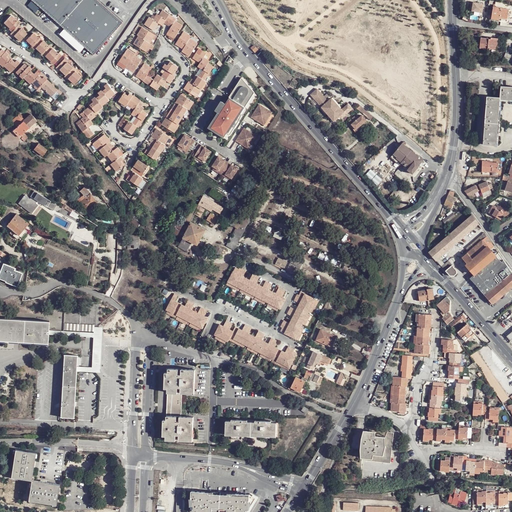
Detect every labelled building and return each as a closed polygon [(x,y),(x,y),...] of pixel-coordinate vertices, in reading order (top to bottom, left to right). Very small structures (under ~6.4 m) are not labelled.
[(114,15),(97,0),(31,0),(94,55),(122,22),(114,15)] [(489,8),(493,9),(495,9),(496,7),(510,10),(511,6),(490,2),(489,8)] [(484,5),(474,3),(472,12),(482,14),(484,5)] [(495,9),(494,17),(493,19),(503,21),(503,23),(508,24),(511,10),(510,10),(496,7),(495,9)] [(172,27),(176,20),(177,18),(164,9),(160,14),(163,16),(158,22),(160,23),(163,25),(165,22),(172,27)] [(155,29),(160,23),(158,22),(163,16),(160,14),(158,13),(157,15),(155,14),(152,17),(151,16),(146,23),(155,29)] [(12,31),(18,24),(20,22),(18,19),(16,21),(10,15),(4,22),(10,27),(9,28),(12,31)] [(183,25),(176,20),(172,27),(168,33),(175,37),(183,25)] [(21,27),(18,24),(12,31),(10,33),(13,36),(14,35),(19,40),(26,33),(20,28),(21,27)] [(139,35),(151,43),(156,35),(143,27),(138,34),(139,35)] [(184,48),(191,37),(192,35),(185,30),(176,43),(184,48)] [(33,49),(35,48),(42,40),(40,38),(39,39),(32,33),(26,40),(32,46),(31,47),(33,49)] [(247,41),(249,39),(244,33),(241,35),(247,41)] [(152,43),(151,43),(139,35),(135,42),(147,50),(152,43)] [(198,42),(191,37),(184,48),(182,50),(189,55),(198,42)] [(496,50),(498,39),(491,38),(491,40),(481,39),(480,48),(496,50)] [(45,55),(52,48),(49,45),(48,46),(42,40),(35,48),(41,53),(40,54),(43,57),(45,55)] [(128,64),(135,53),(136,52),(129,47),(119,62),(123,65),(124,62),(128,64)] [(207,64),(208,62),(210,60),(207,58),(209,55),(207,53),(207,52),(200,47),(193,57),(201,62),(201,61),(207,64)] [(58,54),(52,48),(45,55),(51,61),(50,62),(53,64),(61,55),(59,53),(58,54)] [(143,58),(135,53),(128,64),(127,66),(134,71),(143,58)] [(8,58),(7,59),(2,64),(8,70),(17,61),(13,59),(11,61),(8,58)] [(66,75),(73,67),(67,61),(68,61),(65,58),(56,67),(59,70),(60,69),(66,75)] [(163,66),(166,68),(173,73),(178,66),(171,61),(168,64),(165,62),(163,66)] [(213,65),(208,62),(207,64),(201,61),(201,62),(198,66),(203,69),(199,76),(204,79),(213,65)] [(21,76),(27,69),(30,66),(27,63),(26,64),(23,62),(13,71),(20,77),(21,76)] [(144,79),(147,74),(152,67),(145,62),(136,74),(144,79)] [(76,70),(73,67),(66,75),(63,77),(67,80),(68,79),(74,84),(81,76),(75,71),(76,70)] [(173,73),(166,68),(161,76),(162,76),(158,82),(160,84),(163,86),(167,80),(170,82),(175,75),(173,73)] [(27,82),(28,81),(35,74),(36,73),(33,70),(31,72),(27,69),(21,76),(27,82)] [(162,76),(161,76),(157,73),(154,78),(147,74),(144,79),(157,89),(160,84),(158,82),(162,76)] [(38,84),(44,77),(40,74),(38,77),(35,74),(28,81),(35,86),(38,84)] [(204,79),(199,76),(197,75),(195,79),(194,78),(192,81),(203,89),(208,82),(204,79)] [(55,87),(44,77),(38,84),(49,94),(55,87)] [(229,97),(229,98),(243,106),(245,107),(254,93),(241,78),(229,97)] [(102,89),(108,96),(115,90),(107,81),(104,84),(106,86),(102,89)] [(198,96),(203,89),(192,81),(191,81),(186,88),(198,96)] [(511,86),(502,86),(501,97),(501,99),(511,99),(511,86)] [(110,98),(108,96),(102,89),(95,95),(96,96),(103,104),(110,98)] [(317,90),(310,96),(334,122),(339,117),(344,113),(341,110),(332,99),(328,102),(317,90)] [(127,105),(134,95),(131,92),(128,96),(124,93),(119,101),(126,106),(127,105)] [(178,100),(189,107),(190,108),(195,101),(182,93),(178,100)] [(142,100),(134,95),(127,105),(134,110),(135,109),(140,112),(142,110),(144,108),(139,104),(142,100)] [(103,104),(96,96),(89,103),(98,113),(105,106),(103,104)] [(501,99),(501,97),(488,96),(486,122),(499,123),(501,99)] [(243,106),(229,98),(225,104),(221,102),(217,109),(219,110),(209,126),(216,130),(214,133),(223,139),(227,133),(236,119),(239,114),(239,113),(243,106)] [(184,115),(189,107),(178,100),(175,103),(176,104),(174,108),(184,115)] [(101,116),(98,113),(89,103),(88,103),(92,108),(85,115),(87,118),(84,120),(85,121),(88,125),(93,121),(94,122),(101,116)] [(259,104),(251,117),(254,119),(255,117),(258,119),(256,121),(262,124),(266,118),(267,119),(271,112),(259,104)] [(348,104),(341,110),(344,113),(339,117),(341,119),(352,109),(348,104)] [(371,120),(373,117),(358,106),(356,109),(371,120)] [(184,115),(174,108),(171,113),(169,113),(167,116),(178,123),(184,115)] [(135,109),(134,110),(132,114),(137,117),(132,124),(137,127),(138,128),(148,114),(142,110),(140,112),(135,109)] [(11,121),(16,127),(25,119),(24,118),(23,119),(21,117),(22,116),(20,113),(11,121)] [(37,120),(31,114),(25,119),(16,127),(12,131),(18,137),(20,135),(23,133),(37,120)] [(356,117),(351,121),(350,123),(352,124),(356,130),(367,121),(362,115),(357,119),(356,117)] [(180,124),(178,123),(167,116),(162,123),(175,131),(180,124)] [(236,119),(227,133),(230,135),(239,121),(236,119)] [(137,127),(132,124),(126,120),(124,123),(125,123),(122,127),(132,134),(137,127)] [(97,125),(94,122),(93,121),(88,125),(85,121),(79,126),(90,137),(95,133),(92,129),(97,125)] [(497,145),(499,123),(486,122),(484,144),(497,145)] [(158,128),(153,135),(165,143),(170,136),(158,128)] [(257,136),(244,128),(236,141),(239,143),(240,142),(243,143),(242,145),(247,148),(251,142),(253,143),(257,136)] [(99,150),(109,143),(110,141),(105,135),(93,144),(99,151),(99,150)] [(165,143),(153,135),(149,140),(152,143),(151,145),(161,152),(167,145),(165,143)] [(198,144),(188,138),(181,148),(187,152),(186,154),(190,156),(198,144)] [(423,159),(402,142),(400,145),(393,153),(402,161),(401,162),(407,168),(406,169),(407,169),(407,170),(412,174),(420,164),(419,164),(423,159)] [(105,158),(108,155),(116,149),(113,146),(112,147),(109,143),(99,150),(105,158)] [(43,156),(47,150),(38,144),(34,149),(43,156)] [(208,150),(198,144),(190,156),(194,158),(195,156),(201,160),(208,150)] [(156,160),(161,152),(151,145),(150,145),(148,148),(149,148),(148,150),(147,150),(145,153),(156,160)] [(113,162),(121,156),(118,153),(121,151),(118,147),(116,149),(108,155),(113,162)] [(64,158),(66,156),(60,148),(57,151),(64,158)] [(33,152),(42,158),(43,156),(34,149),(33,152)] [(402,161),(393,153),(390,157),(406,171),(407,170),(407,169),(406,169),(407,168),(401,162),(402,161)] [(124,160),(121,156),(113,162),(111,164),(117,171),(124,166),(121,162),(124,160)] [(228,163),(218,157),(212,167),(214,168),(218,171),(217,173),(221,175),(228,163)] [(133,171),(142,177),(149,165),(138,159),(131,170),(133,171)] [(493,170),(500,170),(500,162),(489,162),(489,160),(484,160),(483,171),(493,171),(493,170)] [(238,169),(228,163),(221,175),(224,177),(225,175),(230,178),(231,179),(238,169)] [(143,178),(142,177),(133,171),(130,175),(129,174),(126,178),(141,187),(144,182),(141,180),(143,178)] [(184,173),(181,177),(204,192),(207,188),(184,173)] [(372,180),(377,185),(382,180),(376,175),(372,180)] [(487,182),(479,185),(481,191),(482,193),(490,189),(488,186),(487,183),(487,182)] [(476,186),(465,191),(469,197),(471,200),(475,197),(474,195),(479,192),(476,186)] [(14,202),(25,210),(32,201),(33,199),(48,207),(52,202),(29,188),(25,194),(27,195),(26,197),(21,193),(14,202)] [(222,196),(211,189),(207,195),(219,202),(222,196)] [(96,202),(90,194),(80,203),(88,213),(93,209),(91,207),(96,202)] [(453,197),(448,194),(444,204),(451,208),(456,198),(453,197)] [(200,202),(213,209),(215,206),(202,199),(200,202)] [(169,203),(165,200),(153,219),(157,222),(169,203)] [(182,218),(190,222),(195,213),(196,211),(199,204),(192,201),(186,212),(186,211),(182,218)] [(72,209),(63,204),(61,207),(70,213),(72,209)] [(199,204),(196,211),(195,213),(201,216),(207,219),(208,217),(212,211),(206,208),(199,204)] [(215,206),(213,209),(220,213),(223,208),(216,204),(215,206)] [(505,215),(510,212),(506,205),(499,209),(495,206),(490,213),(500,220),(505,215)] [(232,216),(248,225),(251,219),(236,210),(232,216)] [(219,215),(212,211),(208,217),(207,219),(206,220),(214,224),(219,215)] [(453,212),(442,219),(444,224),(456,217),(453,212)] [(511,216),(510,212),(505,215),(500,220),(502,222),(506,217),(506,218),(511,216)] [(28,224),(16,214),(7,225),(15,232),(13,235),(18,239),(20,236),(20,235),(28,224)] [(190,222),(182,218),(182,219),(176,215),(167,232),(182,240),(183,238),(191,223),(190,222)] [(478,222),(473,215),(430,251),(429,252),(436,260),(439,258),(479,224),(478,222)] [(133,216),(127,223),(136,229),(141,222),(133,216)] [(246,229),(248,225),(232,216),(230,220),(241,226),(245,229),(246,229)] [(205,230),(191,223),(183,238),(192,242),(198,245),(205,230)] [(234,250),(245,229),(241,226),(239,229),(238,231),(233,239),(231,238),(227,246),(234,250)] [(280,240),(282,232),(275,230),(273,238),(280,240)] [(487,236),(485,233),(466,248),(469,252),(487,236)] [(126,249),(139,249),(139,235),(126,236),(126,249)] [(491,249),(495,246),(487,236),(469,252),(462,258),(467,264),(466,265),(475,274),(497,257),(496,255),(498,253),(496,250),(493,252),(491,249)] [(183,238),(182,240),(178,248),(187,252),(192,242),(183,238)] [(484,298),(490,307),(511,287),(511,272),(498,253),(496,255),(497,257),(475,274),(470,278),(484,298)] [(439,258),(436,260),(441,267),(445,264),(439,258)] [(288,263),(279,259),(276,263),(285,268),(288,263)] [(303,264),(293,259),(286,271),(296,276),(303,264)] [(445,264),(441,267),(445,271),(452,265),(448,261),(445,264)] [(15,269),(3,264),(0,271),(0,279),(5,282),(4,282),(17,287),(22,274),(14,271),(15,269)] [(445,271),(450,276),(452,276),(454,276),(457,274),(457,271),(452,265),(445,271)] [(283,299),(284,297),(283,297),(285,291),(279,288),(276,293),(270,290),(273,284),(266,281),(263,287),(257,283),(260,277),(253,274),(250,280),(244,276),(247,270),(240,267),(239,269),(236,267),(227,283),(234,287),(235,285),(240,288),(243,289),(248,292),(253,294),(256,296),(261,299),(266,302),(269,303),(274,306),(279,308),(280,309),(285,301),(283,299)] [(429,304),(433,303),(435,302),(433,288),(427,289),(427,290),(418,292),(420,301),(428,300),(429,304)] [(314,307),(317,300),(301,291),(299,295),(298,294),(294,300),(300,303),(297,310),(291,307),(287,314),(293,317),(291,320),(290,323),(284,320),(282,323),(281,327),(282,328),(280,331),(297,339),(300,332),(299,331),(301,327),(303,324),(308,314),(310,311),(312,306),(314,307)] [(175,293),(167,309),(169,310),(173,313),(172,315),(176,317),(177,315),(179,315),(189,321),(191,322),(201,327),(203,328),(207,320),(205,319),(206,317),(205,316),(208,310),(202,307),(199,313),(192,309),(195,303),(189,300),(186,306),(176,300),(179,295),(175,293)] [(437,305),(446,315),(449,312),(455,306),(447,297),(437,305)] [(405,324),(410,305),(402,303),(398,322),(405,324)] [(434,308),(443,318),(446,315),(437,305),(434,308)] [(79,311),(66,310),(65,329),(78,330),(79,311)] [(80,330),(93,331),(94,327),(94,312),(82,311),(80,330)] [(469,316),(466,312),(457,319),(458,320),(460,323),(461,324),(469,316)] [(62,329),(64,313),(50,313),(49,328),(62,329)] [(311,315),(308,314),(303,324),(305,325),(311,315)] [(418,327),(429,327),(430,327),(431,314),(419,314),(419,322),(418,327)] [(443,318),(448,324),(452,320),(451,319),(452,319),(449,315),(448,315),(447,314),(446,315),(443,318)] [(0,320),(0,343),(46,346),(46,334),(47,330),(47,324),(0,320)] [(221,327),(219,325),(215,334),(216,335),(226,340),(228,341),(229,339),(232,341),(234,338),(245,344),(248,346),(258,351),(261,353),(271,358),(273,359),(271,361),(275,364),(276,361),(282,364),(282,366),(288,369),(297,353),(294,351),(295,350),(288,346),(285,352),(275,347),(278,341),(275,339),(272,338),(269,343),(262,340),(265,334),(262,332),(259,331),(256,336),(249,333),(252,327),(249,325),(246,324),(243,329),(236,326),(233,330),(230,329),(233,323),(230,321),(227,320),(224,325),(223,325),(221,327)] [(453,329),(460,323),(458,320),(451,326),(453,329)] [(465,340),(472,335),(475,333),(467,324),(458,332),(465,340)] [(93,333),(93,337),(91,367),(91,372),(99,373),(102,327),(94,327),(93,331),(93,333)] [(428,336),(429,327),(418,327),(417,327),(417,334),(428,336)] [(336,336),(321,330),(316,340),(332,346),(336,336)] [(465,340),(458,332),(456,334),(463,342),(465,340)] [(428,344),(428,336),(417,334),(416,343),(417,344),(428,344)] [(244,347),(245,344),(234,338),(232,341),(244,347)] [(453,340),(443,339),(443,344),(443,352),(446,352),(449,352),(451,352),(451,348),(453,349),(453,344),(452,344),(453,340)] [(429,345),(428,344),(417,344),(416,353),(428,354),(429,345)] [(314,351),(310,359),(308,363),(308,364),(314,367),(315,365),(317,365),(320,360),(323,362),(326,357),(314,351)] [(460,353),(451,352),(449,352),(449,358),(448,365),(457,366),(457,363),(460,363),(460,359),(459,358),(460,353)] [(477,352),(471,356),(502,403),(506,400),(509,398),(477,352)] [(412,363),(413,363),(413,356),(403,355),(402,365),(401,365),(400,371),(402,371),(402,377),(409,378),(412,378),(412,372),(413,372),(414,366),(411,365),(412,363)] [(71,419),(75,371),(75,366),(76,357),(62,356),(57,418),(71,419)] [(458,366),(457,366),(448,365),(448,370),(448,377),(456,378),(456,375),(458,375),(459,371),(457,371),(458,366)] [(180,393),(182,393),(194,393),(194,370),(167,369),(167,373),(164,373),(164,389),(167,389),(167,393),(177,393),(177,388),(180,388),(180,393)] [(320,376),(307,370),(306,371),(304,378),(307,379),(309,375),(310,376),(309,379),(317,383),(320,376)] [(336,383),(341,385),(345,376),(340,374),(336,383)] [(303,380),(301,379),(296,377),(292,387),(300,391),(305,381),(303,380)] [(409,378),(402,377),(395,377),(395,385),(406,386),(408,386),(409,378)] [(466,389),(467,389),(467,383),(470,383),(470,379),(458,378),(458,383),(456,382),(456,386),(457,386),(457,390),(455,389),(455,395),(456,395),(455,401),(465,402),(465,395),(466,389)] [(430,389),(430,394),(442,395),(442,391),(443,391),(443,386),(442,386),(443,382),(433,381),(433,389),(430,389)] [(406,386),(395,385),(394,385),(394,394),(406,395),(406,386)] [(181,416),(182,393),(180,393),(177,393),(167,393),(165,393),(165,416),(166,416),(177,416),(180,416),(181,416)] [(405,403),(406,395),(394,394),(393,399),(390,399),(390,402),(392,402),(394,402),(405,403)] [(442,395),(430,394),(429,400),(430,400),(430,407),(439,407),(441,407),(441,400),(442,395)] [(407,403),(405,403),(394,402),(393,411),(406,412),(407,403)] [(482,416),(486,416),(486,411),(487,404),(483,404),(483,403),(479,403),(479,404),(474,403),(473,413),(478,413),(478,414),(482,414),(482,416)] [(428,411),(428,416),(428,419),(438,420),(439,412),(439,407),(430,407),(429,411),(428,411)] [(498,421),(499,411),(494,411),(494,410),(490,409),(490,411),(486,411),(486,416),(486,421),(489,421),(489,419),(494,420),(493,421),(498,421)] [(177,416),(166,416),(166,420),(163,420),(163,436),(166,436),(166,440),(176,440),(176,435),(179,435),(179,441),(193,441),(194,417),(181,416),(180,416),(179,422),(176,422),(177,416)] [(277,421),(226,420),(226,434),(276,435),(277,421)] [(433,439),(433,428),(429,428),(429,429),(425,429),(425,425),(425,422),(421,422),(420,436),(424,436),(424,438),(429,439),(429,438),(433,439)] [(459,427),(459,429),(458,436),(463,437),(471,437),(472,427),(463,426),(463,427),(459,427)] [(511,436),(511,431),(511,427),(501,426),(501,430),(501,436),(505,436),(505,438),(504,438),(504,442),(507,443),(507,447),(511,447),(511,436)] [(446,429),(446,428),(442,427),(442,429),(433,428),(433,439),(437,439),(442,439),(442,438),(445,439),(446,429)] [(446,429),(445,439),(445,440),(450,440),(453,440),(454,438),(458,438),(458,436),(459,429),(451,428),(451,429),(446,429)] [(392,463),(394,433),(389,432),(389,436),(387,436),(377,436),(377,431),(366,430),(363,436),(362,450),(362,457),(364,457),(363,461),(392,463)] [(15,479),(36,483),(41,455),(21,451),(15,479)] [(462,469),(463,464),(463,461),(458,460),(458,459),(454,459),(455,455),(450,455),(450,457),(450,460),(450,470),(457,471),(457,468),(462,469)] [(475,472),(476,461),(471,460),(471,459),(467,459),(467,456),(463,456),(463,461),(463,464),(466,464),(466,470),(470,471),(475,472)] [(487,472),(487,470),(488,459),(484,459),(484,460),(481,459),(480,460),(480,461),(476,461),(475,472),(479,472),(480,471),(487,472)] [(497,473),(496,474),(503,475),(504,465),(497,464),(497,463),(492,462),(492,459),(488,459),(487,470),(491,470),(491,472),(497,473)] [(450,470),(450,460),(445,460),(441,460),(440,463),(437,463),(437,471),(445,471),(445,469),(450,470)] [(63,488),(36,483),(32,503),(59,508),(63,488)] [(447,502),(451,503),(451,502),(457,503),(458,499),(464,500),(466,491),(459,489),(458,492),(453,491),(454,488),(450,487),(447,502)] [(486,501),(486,490),(482,490),(482,489),(473,490),(473,505),(477,505),(477,503),(482,503),(483,501),(486,501)] [(490,490),(486,490),(486,501),(486,505),(491,505),(491,503),(495,503),(499,504),(499,493),(494,493),(494,492),(490,492),(490,490)] [(249,507),(250,495),(204,493),(192,492),(191,510),(234,511),(245,511),(246,507),(249,507)] [(499,493),(499,504),(499,505),(504,505),(504,503),(511,503),(511,492),(508,492),(507,492),(504,492),(504,493),(499,493)] [(245,511),(234,511),(191,510),(190,511),(247,511),(256,498),(250,495),(249,507),(246,507),(245,511)] [(334,511),(336,501),(329,500),(327,511),(334,511)] [(359,501),(345,501),(344,509),(359,510),(359,501)]
